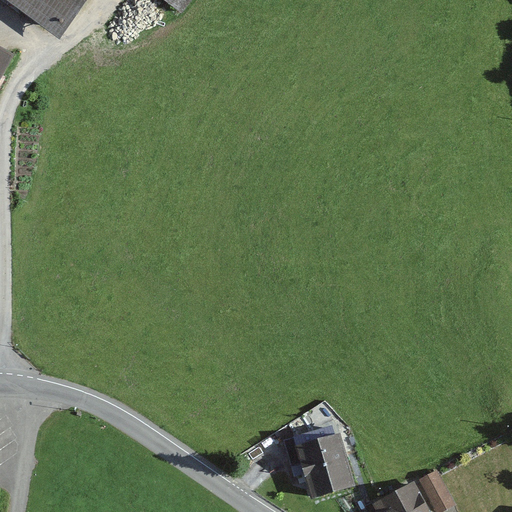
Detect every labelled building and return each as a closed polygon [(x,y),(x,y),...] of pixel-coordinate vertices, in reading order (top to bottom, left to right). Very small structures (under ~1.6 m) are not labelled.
[(2,0),(56,39),(84,0),(2,0)] [(190,0),(164,0),(182,12),(190,0)] [(0,91),(17,58),(0,49),(0,91)] [(356,489),(341,436),(294,449),(309,502),(356,489)] [(440,475),(422,484),(435,511),(437,511),(455,503),(440,475)] [(429,511),(415,487),(378,507),(380,511),(429,511)]
